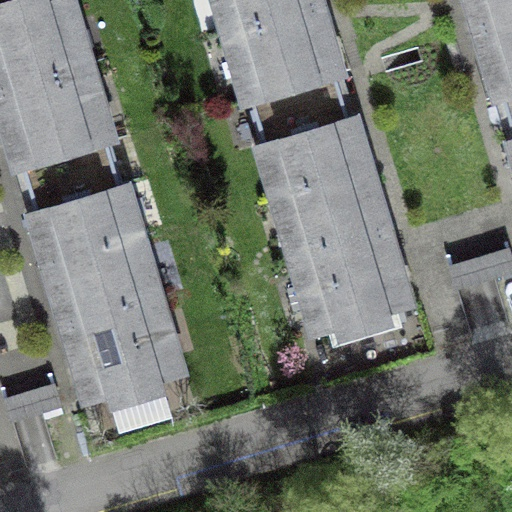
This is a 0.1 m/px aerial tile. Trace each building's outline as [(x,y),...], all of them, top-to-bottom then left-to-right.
[(49,0),(24,0),(0,6),(0,163),(86,141),(49,0)] [(301,0),(190,0),(219,106),(322,79),(301,0)] [(511,0),(437,0),(464,101),(511,88),(511,0)] [(393,327),(339,121),(237,148),(291,353),(393,327)] [(511,132),(486,139),(511,238),(511,132)] [(160,395),(105,189),(4,216),(58,421),(160,395)]
